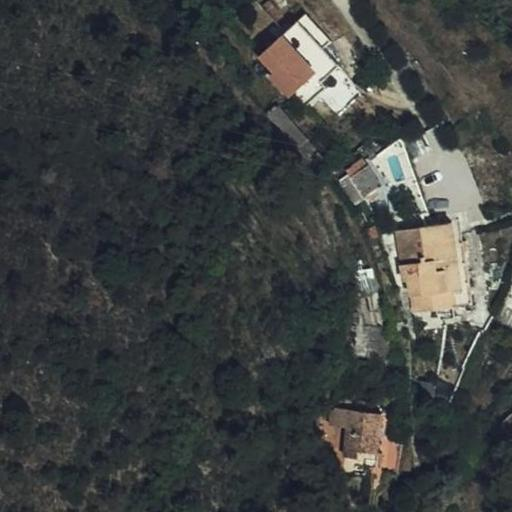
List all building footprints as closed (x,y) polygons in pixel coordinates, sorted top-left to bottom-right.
[(330,39),(308,13),(261,55),(276,72),(271,76),(289,97),(297,91),(309,105),(322,93),(341,114),(366,92),(324,45),(330,39)] [(339,177),(355,201),(365,195),(363,192),(381,180),(370,162),(352,175),(349,171),(339,177)] [(452,287),(455,303),(469,301),(458,218),(449,219),(459,286),(452,287)] [(459,286),(449,219),(393,228),(401,278),(406,277),(411,310),(455,303),(452,287),(459,286)] [(433,393),(434,382),(421,380),(419,392),(433,393)] [(450,390),(438,388),(437,395),(450,396),(450,390)] [(352,456),(348,468),(363,473),(368,458),(362,457),(373,418),(325,405),(320,422),(335,426),(326,455),(341,460),(343,453),(352,456)]
